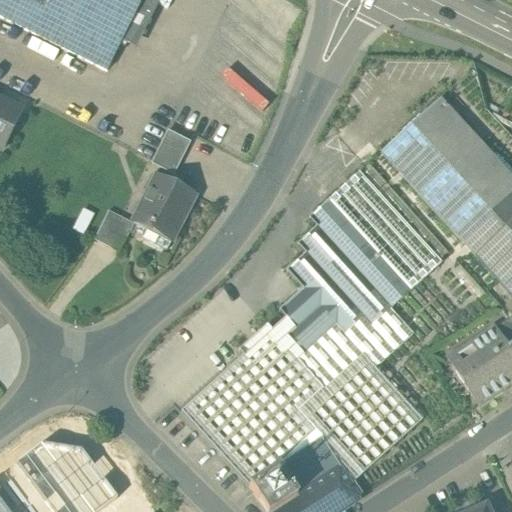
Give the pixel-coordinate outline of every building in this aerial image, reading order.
[(158,0),(0,0),(0,18),(106,72),(120,46),(132,52),(158,0)] [(0,148),(8,152),(31,109),(0,92),(0,148)] [(382,154),(511,297),(511,178),(441,101),(382,154)] [(189,143),(167,132),(152,161),(175,173),(189,143)] [(194,196),(156,177),(135,218),(149,225),(142,240),(166,252),(194,196)] [(371,327),(397,302),(398,302),(410,291),(328,202),(309,219),(309,220),(316,228),(306,238),(297,246),(305,255),(286,272),(287,273),(302,290),(279,312),(295,329),(294,330),(286,338),(303,356),(335,326),(336,326),(336,327),(344,335),(363,318),(371,327)] [(131,229),(106,217),(93,242),(118,254),(131,229)] [(335,327),(331,331),(303,356),(302,355),(296,361),(322,390),(360,356),(361,356),(373,369),(411,335),(411,334),(389,310),(389,311),(371,327),(363,318),(344,335),(343,335),(335,327)] [(295,329),(279,312),(164,418),(228,484),(322,390),(296,361),(302,355),(286,338),(295,329)] [(510,350),(511,348),(511,317),(495,329),(508,350),(508,351),(510,350)] [(508,350),(507,348),(506,348),(494,329),(446,360),(477,407),(511,384),(511,357),(508,351),(508,350)] [(321,442),(263,479),(263,480),(249,488),(249,489),(264,511),(337,511),(358,499),(358,498),(321,442)] [(42,447),(17,466),(51,511),(94,511),(113,499),(78,452),(42,447)]
